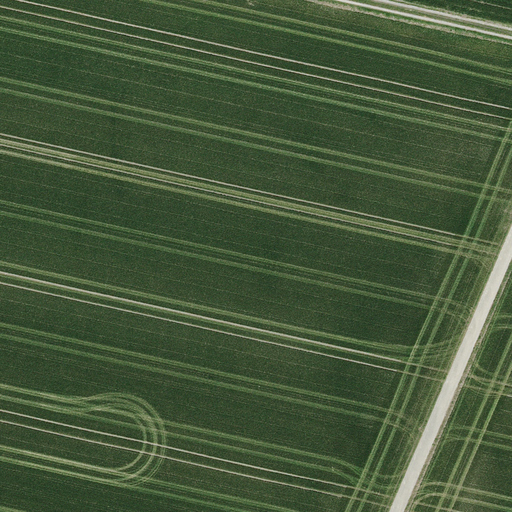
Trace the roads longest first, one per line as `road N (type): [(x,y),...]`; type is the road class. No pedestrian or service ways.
road 1 (track): [(396,511),(511,242)]
road 2 (track): [(364,0),(511,31)]
